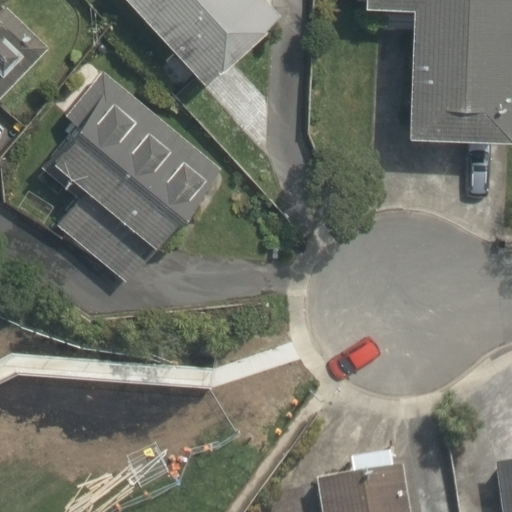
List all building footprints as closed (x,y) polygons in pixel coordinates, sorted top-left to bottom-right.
[(285,20),(266,0),(127,0),(209,90),(285,20)] [(511,0),(359,0),(359,14),(416,18),(408,147),(508,153),(511,86),(511,0)] [(0,44),(13,31),(0,18),(0,44)] [(80,199),(55,230),(130,290),(184,223),(81,139),(52,176),(80,199)] [(511,511),(511,469),(493,472),(498,511),(511,511)] [(426,511),(423,472),(326,481),(329,511),(426,511)]
